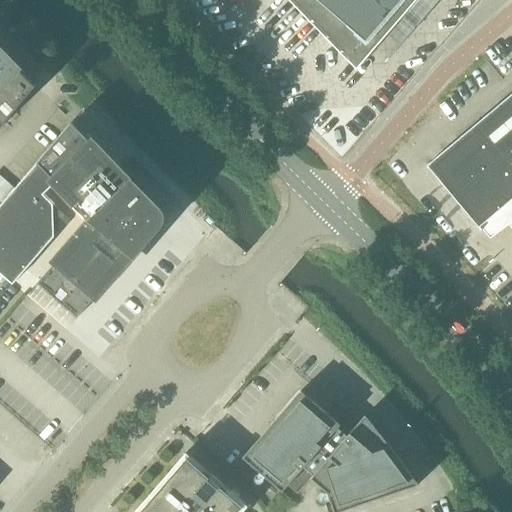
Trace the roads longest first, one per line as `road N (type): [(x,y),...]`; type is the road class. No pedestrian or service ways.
road 1 (unclassified): [(324,204),(126,0)]
road 2 (unclassified): [(511,405),(409,283),(324,204)]
road 3 (unclassified): [(324,204),(511,15)]
road 4 (unclassified): [(151,370),(111,403),(22,511)]
road 5 (unclassified): [(180,396),(211,389),(259,332),(248,287)]
road 6 (unclassified): [(248,287),(203,284),(154,338),(151,370)]
road 7 (unclassified): [(85,511),(180,396)]
road 8 (unknown): [(0,154),(35,112),(44,87),(0,40)]
